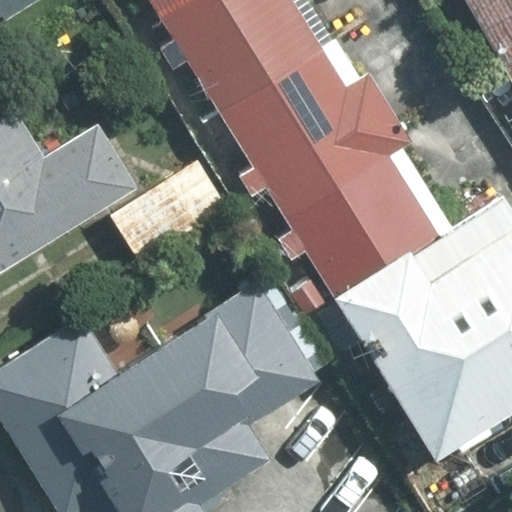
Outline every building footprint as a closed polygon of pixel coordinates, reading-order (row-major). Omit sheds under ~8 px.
[(0,0),(0,8),(14,0),(0,0)] [(144,0),(156,18),(184,0),(144,0)] [(214,113),(336,38),(312,0),(184,0),(156,18),(214,113)] [(511,0),(469,0),(506,68),(511,64),(511,0)] [(260,188),(382,113),(336,38),(214,113),(260,188)] [(0,260),(142,178),(102,110),(46,143),(9,81),(0,86),(0,260)] [(382,113),(260,188),(333,306),(455,231),(382,113)] [(201,151),(112,205),(138,248),(227,195),(201,151)] [(455,231),(333,306),(432,466),(509,419),(511,423),(511,226),(499,205),(455,231)] [(260,267),(115,353),(87,306),(0,357),(0,393),(67,505),(89,492),(100,511),(208,511),(197,493),(280,443),(257,404),(319,367),(260,267)]
